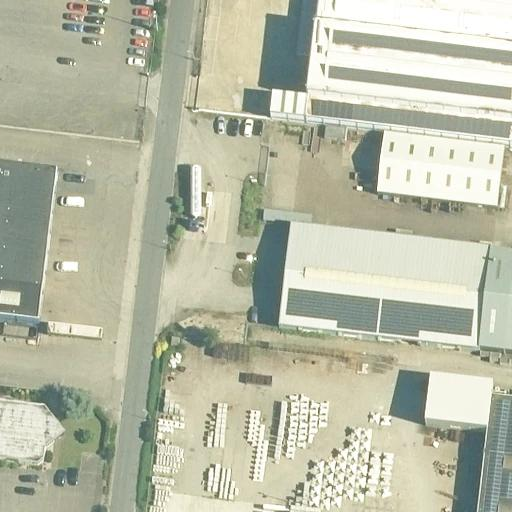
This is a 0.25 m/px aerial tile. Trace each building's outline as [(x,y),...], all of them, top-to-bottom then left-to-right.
[(511,0),(319,0),(307,103),(273,99),(270,122),(511,150),(511,0)] [(384,138),(377,197),(497,212),(504,152),(384,138)] [(0,322),(39,327),(57,174),(0,167),(0,322)] [(279,331),(480,355),(491,253),(291,229),(279,331)] [(511,255),(491,253),(480,355),(511,358),(511,255)] [(287,347),(251,346),(250,387),(260,387),(261,358),(287,358),(287,347)] [(487,437),(491,400),(492,389),(431,382),(425,430),(487,437)] [(233,417),(236,405),(198,397),(194,419),(219,425),(221,415),(233,417)] [(511,511),(511,402),(491,400),(487,437),(477,511),(511,511)] [(46,449),(54,443),(47,436),(50,416),(44,410),(0,404),(0,463),(38,468),(44,462),(46,449)]
